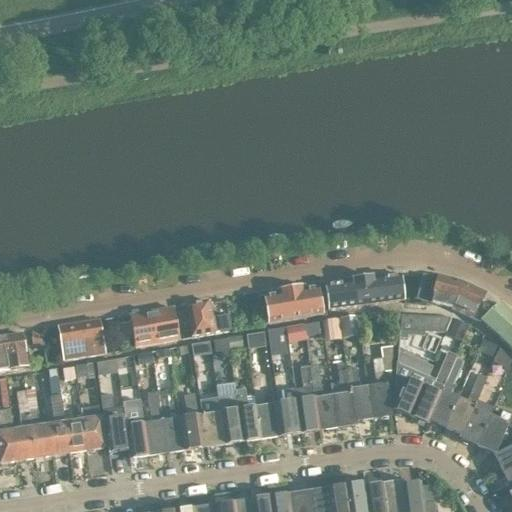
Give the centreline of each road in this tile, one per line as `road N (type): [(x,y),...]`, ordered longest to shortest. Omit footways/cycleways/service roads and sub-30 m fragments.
road 1 (unclassified): [(511,275),(473,248),(436,240),(0,314)]
road 2 (residential): [(483,511),(460,471),(416,452),(0,508)]
road 3 (secondary): [(0,34),(173,0)]
